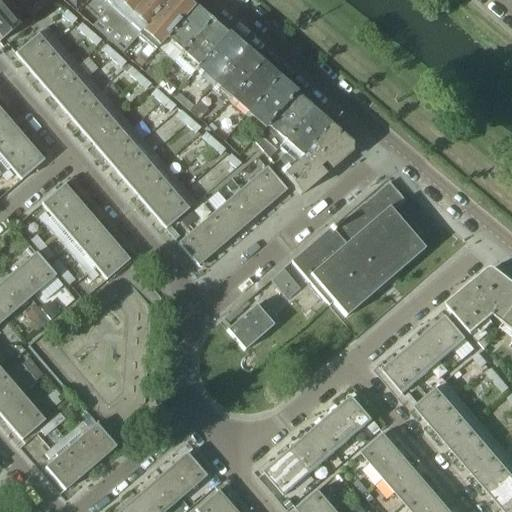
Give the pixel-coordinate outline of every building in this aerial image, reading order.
[(46,2),(44,0),(31,0),(18,0),(31,15),(46,2)] [(115,0),(113,2),(108,8),(91,26),(106,40),(123,21),(142,0),(115,0)] [(142,0),(123,21),(106,40),(121,54),(138,35),(169,0),(142,0)] [(181,0),(169,0),(138,35),(155,50),(191,9),(181,0)] [(0,42),(16,28),(0,8),(0,42)] [(191,9),(155,50),(170,64),(207,23),(205,21),(204,17),(199,12),(194,12),(191,9)] [(74,21),(65,13),(60,18),(70,26),(74,21)] [(207,23),(170,64),(187,79),(192,73),(223,37),(207,23)] [(89,34),(80,26),(75,31),(84,39),(89,34)] [(44,29),(13,56),(24,68),(54,42),(44,29)] [(99,42),(89,34),(84,39),(94,48),(99,42)] [(231,44),(223,37),(192,73),(199,79),(202,75),(212,84),(240,52),(239,48),(234,44),(231,44)] [(54,42),(24,68),(35,81),(66,55),(54,42)] [(114,56),(104,48),(100,53),(109,61),(114,56)] [(240,52),(212,84),(208,87),(215,93),(218,90),(228,98),(256,66),(256,63),(251,59),(248,59),(240,52)] [(66,55),(35,81),(45,93),(76,67),(66,55)] [(123,64),(114,56),(109,61),(119,69),(123,64)] [(161,75),(149,64),(142,72),(154,83),(161,75)] [(256,66),(228,98),(225,102),(232,108),(235,105),(245,114),(273,81),(273,78),(268,73),(265,74),(256,66)] [(76,67),(45,93),(56,105),(87,80),(76,67)] [(139,78),(129,69),(125,75),(134,83),(139,78)] [(148,86),(139,78),(134,83),(144,91),(148,86)] [(87,80),(56,105),(66,118),(97,91),(87,80)] [(282,89),(273,81),(245,114),(242,117),(249,123),(252,120),(261,129),(290,96),(291,96),(290,93),(285,88),(282,89)] [(97,91),(66,118),(78,131),(108,105),(97,91)] [(164,100),(154,91),(149,96),(159,104),(164,100)] [(170,97),(186,112),(191,107),(175,92),(170,97)] [(274,149),(308,111),(291,96),(290,96),(261,129),(249,142),(266,161),(273,154),(271,153),(274,149)] [(164,100),(159,104),(168,113),(173,108),(164,100)] [(108,105),(78,131),(88,143),(119,117),(108,105)] [(207,122),(191,107),(186,112),(203,127),(207,122)] [(308,111),(274,149),(291,165),(300,155),(326,126),(308,111)] [(188,121),(179,113),(174,118),(183,126),(188,121)] [(0,114),(0,132),(9,125),(0,114)] [(119,117),(88,143),(99,156),(129,129),(119,117)] [(198,130),(188,121),(183,126),(193,135),(198,130)] [(9,125),(0,132),(0,154),(20,137),(9,125)] [(326,126),(300,155),(320,179),(348,154),(348,146),(326,126)] [(129,129),(99,156),(110,168),(140,142),(129,129)] [(199,140),(209,149),(213,143),(204,135),(199,140)] [(20,137),(0,154),(0,175),(1,176),(5,172),(8,170),(31,151),(20,137)] [(241,152),(224,137),(219,142),(236,157),(241,152)] [(140,142),(110,168),(120,180),(151,154),(140,142)] [(223,152),(213,143),(209,149),(218,157),(223,152)] [(31,151),(8,170),(19,182),(42,163),(31,151)] [(151,154),(120,180),(132,194),(162,167),(151,154)] [(320,179),(300,155),(291,165),(278,174),(298,197),(320,179)] [(234,171),(239,166),(229,157),(224,162),(234,171)] [(162,167),(132,194),(142,206),(172,179),(162,167)] [(264,170),(239,191),(259,214),(284,193),(264,170)] [(5,172),(1,176),(5,182),(10,178),(5,172)] [(172,179),(142,206),(153,218),(183,192),(172,179)] [(235,188),(229,182),(223,187),(229,193),(235,188)] [(324,304),(327,307),(331,304),(344,319),(375,292),(379,288),(380,290),(388,283),(387,281),(390,279),(422,251),(412,240),(409,236),(387,210),(400,200),(387,185),(332,232),(329,229),(289,263),(324,304)] [(39,206),(50,218),(73,199),(62,186),(39,206)] [(239,191),(214,213),(233,236),(259,214),(239,191)] [(183,192),(153,218),(164,231),(168,228),(194,205),(183,192)] [(50,218),(47,221),(42,225),(53,238),(84,212),(73,199),(50,218)] [(84,212),(53,238),(64,251),(95,224),(84,212)] [(185,228),(195,220),(188,212),(178,220),(185,228)] [(214,213),(189,234),(209,257),(233,236),(214,213)] [(37,219),(42,225),(47,221),(42,215),(37,219)] [(95,224),(64,251),(74,263),(105,236),(95,224)] [(177,239),(168,228),(164,231),(173,242),(177,239)] [(209,257),(189,234),(176,246),(196,268),(209,257)] [(105,236),(74,263),(86,276),(91,272),(94,270),(117,250),(105,236)] [(29,242),(37,251),(42,247),(34,238),(29,242)] [(42,247),(37,251),(46,261),(51,257),(42,247)] [(117,250),(94,270),(104,282),(127,262),(117,250)] [(34,255),(8,277),(28,300),(53,278),(34,255)] [(51,267),(59,276),(64,272),(56,263),(51,267)] [(501,325),(511,311),(511,283),(496,271),(487,271),(446,308),(471,337),(493,319),(501,325)] [(64,272),(59,276),(67,286),(72,282),(64,272)] [(96,278),(91,272),(86,276),(91,282),(96,278)] [(269,282),(285,302),(298,291),(282,272),(269,282)] [(8,277),(0,284),(0,316),(4,321),(28,300),(8,277)] [(41,314),(48,323),(58,314),(51,306),(41,314)] [(254,307),(229,329),(225,333),(242,353),(271,327),(254,307)] [(511,311),(501,325),(511,333),(511,311)] [(445,318),(419,340),(439,363),(465,341),(445,318)] [(419,340),(395,362),(414,385),(439,363),(419,340)] [(485,365),(477,355),(472,359),(480,369),(485,365)] [(382,372),(402,395),(414,385),(395,362),(382,372)] [(30,364),(23,370),(34,383),(41,377),(30,364)] [(498,380),(491,371),(485,375),(493,384),(498,380)] [(0,373),(0,415),(21,397),(0,373)] [(507,390),(498,380),(493,384),(502,394),(507,390)] [(404,398),(425,423),(455,396),(444,383),(418,406),(408,395),(404,398)] [(53,392),(46,398),(55,408),(61,402),(53,392)] [(455,396),(425,423),(435,434),(466,408),(455,396)] [(21,397),(0,415),(0,419),(20,443),(42,423),(21,397)] [(352,398),(339,410),(358,433),(371,421),(352,398)] [(466,408),(435,434),(446,447),(477,421),(466,408)] [(339,410),(314,431),(334,454),(358,433),(339,410)] [(58,416),(48,424),(52,430),(62,421),(58,416)] [(477,421),(446,447),(456,459),(487,433),(477,421)] [(39,432),(43,438),(52,430),(48,424),(39,432)] [(81,424),(75,429),(79,434),(85,429),(81,424)] [(372,434),(378,429),(374,424),(368,429),(372,434)] [(94,426),(82,437),(102,459),(114,449),(94,426)] [(82,437),(79,434),(75,429),(62,441),(88,471),(102,459),(82,437)] [(314,431),(288,453),(308,476),(334,454),(314,431)] [(487,433),(456,459),(467,472),(498,446),(487,433)] [(383,435),(360,455),(382,480),(405,460),(383,435)] [(88,471),(62,441),(49,451),(53,456),(56,459),(75,482),(88,471)] [(498,446),(467,472),(478,485),(509,458),(498,446)] [(47,461),(53,456),(49,451),(43,456),(47,461)] [(283,497),(308,476),(288,453),(263,474),(283,497)] [(184,456),(157,479),(177,502),(204,478),(184,456)] [(511,462),(509,458),(478,485),(489,497),(511,476),(511,462)] [(75,482),(56,459),(43,470),(63,493),(75,482)] [(426,485),(405,460),(382,480),(403,505),(426,485)] [(511,476),(489,497),(499,509),(511,498),(511,476)] [(157,479),(131,501),(140,511),(164,511),(177,502),(157,479)] [(445,511),(448,510),(426,485),(403,505),(409,511),(445,511)] [(335,511),(318,491),(295,511),(335,511)] [(232,511),(216,493),(193,511),(232,511)] [(511,511),(511,498),(499,509),(501,511),(511,511)] [(140,511),(131,501),(118,511),(140,511)]
